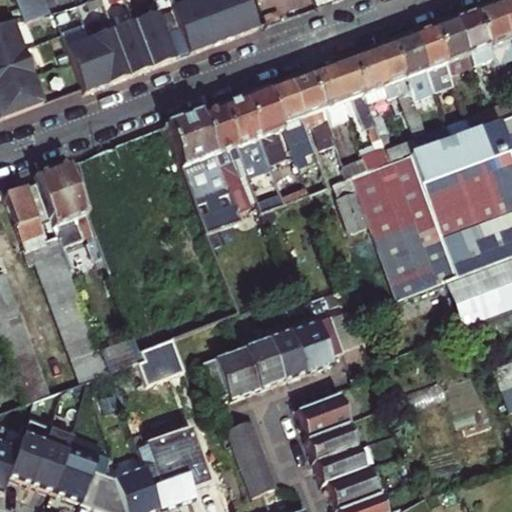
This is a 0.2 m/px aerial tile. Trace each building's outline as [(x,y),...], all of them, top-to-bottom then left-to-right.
[(14,0),(25,29),(51,20),(43,0),(14,0)] [(239,43),(259,36),(245,0),(200,0),(66,50),(85,100),(108,92),(136,81),(156,74),(173,68),(192,61),(213,53),(239,43)] [(511,0),(507,2),(492,8),(511,60),(511,0)] [(511,62),(511,60),(492,8),(484,11),(472,16),(490,64),(493,70),(511,62)] [(466,18),(451,24),(469,72),(490,64),(472,16),(466,18)] [(469,72),(451,24),(444,27),(432,32),(450,79),(465,73),(469,83),(473,81),(469,72)] [(0,126),(44,110),(14,29),(0,33),(0,126)] [(425,34),(410,40),(432,97),(454,89),(450,79),(432,32),(425,34)] [(432,97),(410,40),(404,42),(389,48),(411,105),(432,97)] [(382,51),(368,56),(386,101),(387,104),(398,100),(415,144),(404,149),(404,150),(409,163),(430,155),(411,105),(389,48),(382,51)] [(386,101),(368,56),(360,59),(348,64),(388,171),(409,163),(404,150),(393,155),(380,120),(376,122),(371,107),(386,101)] [(388,171),(348,64),(341,66),(327,71),(341,107),(353,103),(365,136),(368,135),(376,155),(361,161),(363,165),(368,179),(388,171)] [(341,107),(327,71),(319,74),(306,79),(326,131),(347,123),(341,107)] [(326,131),(306,79),(299,82),(286,87),(303,132),(309,130),(317,150),(331,145),(330,143),(326,131)] [(303,132),(286,87),(280,89),(264,96),(279,136),(294,176),(307,171),(303,161),(313,158),(303,132)] [(279,136),(264,96),(255,99),(239,105),(265,171),(284,164),(274,138),(279,136)] [(511,124),(511,120),(505,104),(484,112),(492,132),(511,124)] [(265,171),(239,105),(232,107),(218,113),(245,184),(267,177),(265,171)] [(245,184),(218,113),(211,116),(197,121),(234,220),(250,214),(248,209),(253,207),(249,196),(245,184)] [(234,220),(197,121),(185,125),(164,133),(204,240),(237,228),(234,220)] [(511,124),(492,132),(430,155),(409,163),(388,171),(368,179),(350,185),(368,234),(395,307),(443,289),(511,262),(511,124)] [(337,141),(330,143),(331,145),(347,186),(350,185),(368,179),(363,165),(350,170),(337,141)] [(34,189),(60,258),(67,278),(75,275),(69,261),(79,258),(74,244),(91,238),(66,171),(49,177),(32,184),(34,189)] [(350,185),(347,186),(330,192),(348,241),(368,234),(350,185)] [(271,187),(249,196),(253,207),(258,220),(280,211),(271,187)] [(28,270),(32,268),(60,258),(34,189),(13,197),(3,201),(28,270)] [(32,268),(77,391),(106,381),(67,278),(60,258),(32,268)] [(511,262),(443,289),(462,337),(511,318),(511,262)] [(0,348),(23,410),(51,400),(4,277),(0,278),(0,348)] [(320,374),(339,368),(336,359),(347,356),(335,320),(206,365),(219,401),(232,397),(234,405),(242,402),(266,394),(293,384),(320,374)] [(308,430),(313,444),(308,446),(312,456),(321,479),(324,489),(328,488),(332,500),(336,511),(385,511),(372,473),(368,474),(352,430),(356,428),(346,398),(302,414),(308,430)] [(113,401),(98,407),(103,422),(119,416),(113,401)] [(248,427),(224,436),(229,450),(253,441),(248,427)] [(0,456),(0,500),(4,490),(15,494),(37,503),(48,507),(49,503),(67,511),(71,511),(154,511),(143,480),(111,492),(90,484),(98,460),(25,434),(15,462),(0,456)] [(185,438),(134,456),(143,480),(154,511),(174,511),(176,511),(172,500),(183,496),(202,489),(185,438)] [(253,441),(229,450),(234,463),(258,454),(253,441)] [(258,454),(234,463),(239,476),(263,468),(258,454)] [(263,468),(239,476),(244,490),(268,481),(263,468)] [(268,481),(244,490),(249,504),(273,495),(268,481)] [(188,507),(183,496),(172,500),(176,511),(182,509),(188,507)]
